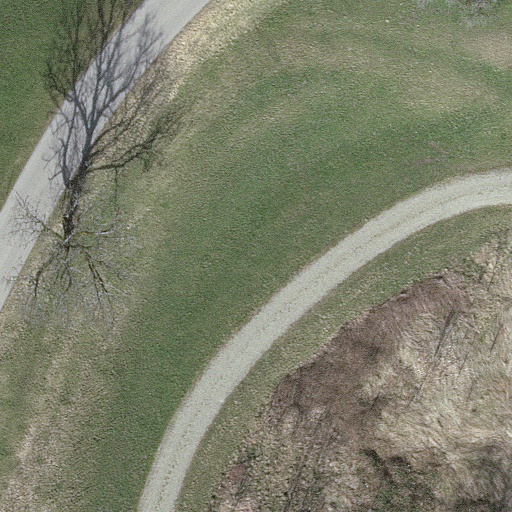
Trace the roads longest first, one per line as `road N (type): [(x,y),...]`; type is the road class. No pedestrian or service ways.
road 1 (track): [(158,511),(189,426),(304,291),(414,225),(511,194)]
road 2 (tertiary): [(177,0),(41,180),(0,265)]
